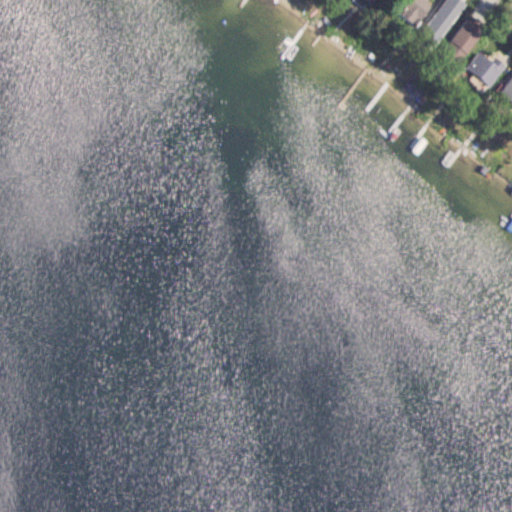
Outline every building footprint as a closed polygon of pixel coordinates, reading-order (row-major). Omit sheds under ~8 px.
[(420,0),(398,0),(398,23),(420,23),(420,0)] [(430,43),(442,26),(430,17),(417,34),(430,43)] [(477,32),(459,20),(436,58),(454,69),(477,32)] [(499,70),(478,51),(461,69),(482,88),(499,70)] [(511,71),(495,94),(511,106),(511,71)]
